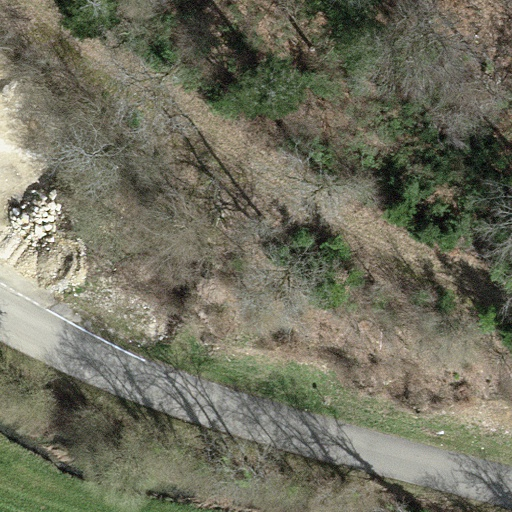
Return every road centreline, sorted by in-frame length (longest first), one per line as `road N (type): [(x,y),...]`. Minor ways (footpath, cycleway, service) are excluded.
road 1 (track): [(511,297),(419,256),(221,141),(50,0)]
road 2 (tertiary): [(0,308),(194,399),(511,486)]
